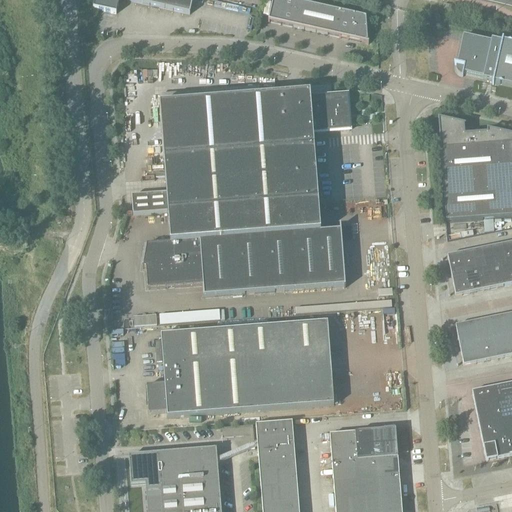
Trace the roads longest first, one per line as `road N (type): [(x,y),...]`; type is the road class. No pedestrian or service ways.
road 1 (unclassified): [(412,87),(223,45),(129,46),(108,54),(98,74),(107,215),(90,272)]
road 2 (unclassified): [(437,501),(405,136),(412,87)]
road 3 (unclassified): [(108,511),(90,272)]
